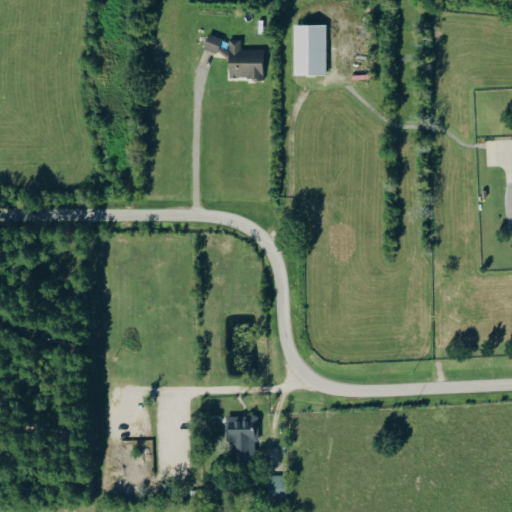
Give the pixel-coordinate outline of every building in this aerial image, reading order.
[(294,74),(327,75),(327,24),(294,24),(294,74)] [(218,53),(222,37),(207,34),(203,49),(218,53)] [(264,50),(242,50),(242,39),(229,39),(229,78),(264,79),(264,50)] [(257,417),(248,417),(248,419),(236,419),(236,417),(226,417),(226,447),(234,447),(234,461),(257,461),(257,417)] [(270,496),(286,496),(286,476),(270,476),(270,496)]
